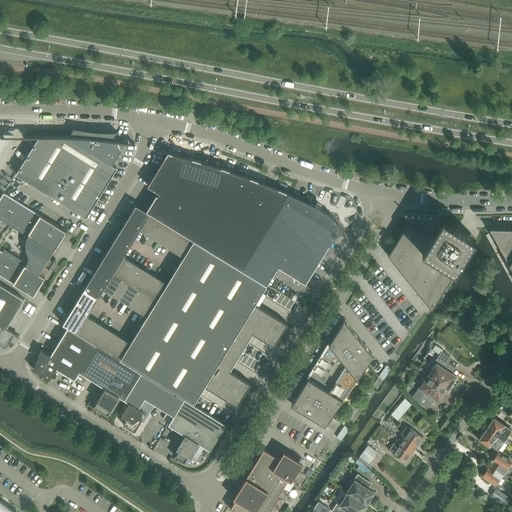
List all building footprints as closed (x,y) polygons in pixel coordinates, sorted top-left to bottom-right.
[(81,129),(76,128),(73,128),(74,128),(72,130),(69,136),(39,136),(38,136),(38,137),(16,174),(86,217),(117,168),(112,165),(124,145),(125,145),(126,145),(127,145),(127,144),(128,144),(128,143),(128,142),(128,141),(128,140),(127,139),(126,139),(125,139),(124,139),(123,140),(123,141),(118,140),(112,140),(117,132),(118,132),(114,132),(108,132),(103,132),(98,131),(90,131),(85,130),(81,129)] [(0,155),(12,137),(13,137),(16,137),(19,137),(21,137),(22,137),(25,137),(26,137),(29,137),(32,137),(35,137),(38,137),(38,136),(39,136),(38,136),(36,136),(33,136),(30,136),(28,136),(25,136),(23,136),(21,136),(20,136),(17,136),(15,136),(12,136),(10,136),(7,136),(4,136),(2,136),(0,135),(0,155)] [(158,151),(167,153),(147,186),(159,193),(278,266),(305,283),(329,245),(329,244),(335,236),(344,230),(339,223),(333,217),(327,212),(320,207),(297,196),(299,193),(294,191),(292,194),(264,183),(216,165),(207,163),(158,149),(158,151)] [(29,264),(28,267),(25,265),(25,266),(2,252),(3,252),(0,250),(0,274),(33,296),(45,277),(39,274),(44,265),(45,266),(46,265),(45,265),(49,259),(50,258),(49,258),(54,249),(55,250),(67,232),(5,193),(0,200),(0,214),(29,233),(29,234),(32,235),(30,238),(29,241),(28,245),(28,248),(29,251),(30,254),(31,257),(31,261),(29,264)] [(146,210),(136,204),(120,229),(115,239),(84,289),(78,298),(62,323),(68,327),(96,344),(120,359),(121,357),(194,402),(205,385),(237,405),(251,383),(230,370),(253,333),(274,346),(288,324),(255,304),(267,285),(270,279),(278,266),(159,193),(158,195),(156,194),(146,210)] [(443,218),(432,236),(408,222),(393,245),(388,254),(416,290),(432,308),(432,309),(470,247),(475,238),(458,227),(457,226),(452,223),(443,218)] [(490,228),(511,268),(511,228),(510,229),(490,228)] [(7,327),(24,299),(0,283),(0,342),(6,346),(6,347),(16,332),(7,327)] [(297,396),(291,404),(293,405),(325,425),(333,414),(366,366),(366,365),(373,355),(345,320),(344,319),(340,324),(337,330),(298,393),(297,396)] [(50,379),(56,368),(74,379),(79,371),(96,344),(68,327),(51,355),(42,349),(38,355),(39,356),(35,362),(37,363),(33,369),(50,379)] [(435,343),(432,349),(440,354),(442,351),(444,349),(435,343)] [(125,399),(141,372),(120,359),(96,344),(79,371),(105,387),(94,406),(108,415),(120,396),(125,399)] [(429,373),(428,375),(448,389),(451,384),(451,383),(456,376),(451,373),(455,368),(448,363),(451,358),(442,351),(440,354),(438,357),(434,362),(436,363),(433,367),(431,367),(429,371),(429,373)] [(383,380),(391,368),(386,364),(378,376),(383,380)] [(141,372),(125,399),(126,400),(129,402),(139,407),(144,410),(139,418),(142,420),(143,421),(154,404),(158,406),(174,416),(184,399),(141,372)] [(422,395),(418,400),(428,407),(432,402),(434,398),(439,401),(444,394),(445,394),(448,389),(428,375),(426,377),(424,378),(422,381),(422,383),(419,388),(424,391),(422,395)] [(405,398),(389,417),(395,423),(412,404),(405,398)] [(226,424),(225,424),(184,399),(174,416),(169,424),(186,435),(177,448),(179,450),(175,456),(185,462),(189,455),(191,457),(199,443),(209,449),(210,450),(226,424)] [(511,403),(505,399),(498,410),(508,417),(511,411),(511,403)] [(144,410),(139,407),(129,402),(121,416),(127,419),(123,424),(135,431),(142,420),(139,418),(144,410)] [(511,429),(494,417),(486,428),(510,443),(511,441),(507,439),(507,440),(505,439),(511,429)] [(349,429),(344,425),(336,437),(341,440),(349,429)] [(401,433),(405,436),(401,441),(414,450),(423,438),(406,426),(401,433)] [(506,442),(509,444),(510,443),(486,428),(478,439),(490,447),(491,445),(498,449),(503,441),(505,443),(506,442)] [(389,450),(406,462),(414,450),(401,441),(401,442),(397,438),(389,450)] [(369,463),(378,452),(368,444),(359,456),(369,463)] [(279,458),(270,453),(264,449),(262,452),(235,495),(238,496),(230,509),(235,511),(269,511),(279,498),(277,497),(288,479),(291,481),(303,463),(284,451),(279,458)] [(511,461),(498,452),(490,464),(503,473),(511,461)] [(368,475),(371,471),(363,463),(356,458),(354,462),(359,465),(357,468),(368,475)] [(490,464),(482,476),(495,485),(493,487),(495,489),(496,488),(498,490),(507,476),(490,464)] [(353,479),(355,480),(347,492),(366,505),(367,505),(366,504),(374,492),(368,489),(367,485),(369,482),(357,474),(353,479)] [(503,504),(503,503),(507,506),(510,501),(511,500),(510,499),(510,498),(508,497),(509,495),(502,490),(501,491),(498,490),(496,488),(495,489),(491,495),(503,504)] [(361,511),(366,505),(347,492),(348,493),(340,504),(337,503),(331,511),(332,511),(361,511)] [(0,511),(6,511),(10,508),(1,501),(0,502),(0,511)]
